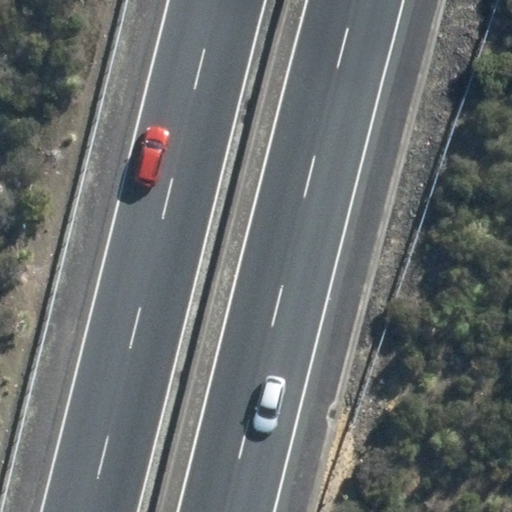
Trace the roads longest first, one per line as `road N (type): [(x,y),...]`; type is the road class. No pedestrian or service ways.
road 1 (motorway): [(358,0),(228,511)]
road 2 (motorway): [(91,511),(220,0)]
